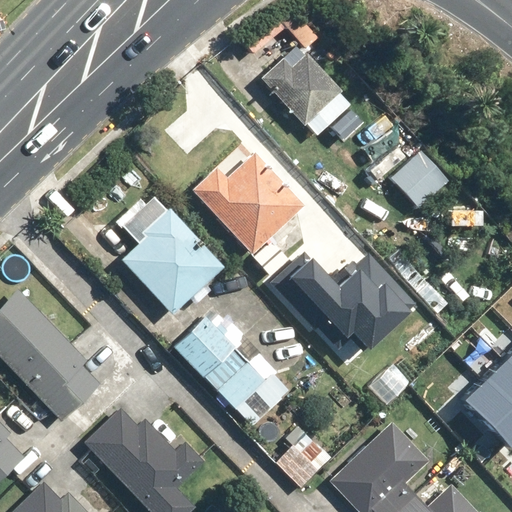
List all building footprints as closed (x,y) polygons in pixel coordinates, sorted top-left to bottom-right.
[(290,5),(274,18),(271,14),(240,38),(251,51),(279,29),(284,35),(303,21),(290,5)] [(280,55),(257,76),(301,123),(340,85),(305,48),(288,63),(280,55)] [(367,113),(354,99),(349,103),(324,126),(337,141),(367,113)] [(394,130),(385,117),(355,139),(364,152),(394,130)] [(416,155),(398,136),(372,162),(390,181),(416,155)] [(205,194),(251,242),(289,205),(244,158),(205,194)] [(339,173),(328,183),(349,208),(361,198),(339,173)] [(123,259),(163,305),(209,264),(169,219),(123,259)] [(297,242),(261,275),(307,326),(321,314),(340,335),(348,327),(361,341),(410,297),(364,248),(330,278),(297,242)] [(446,303),(407,262),(396,272),(436,313),(446,303)] [(0,308),(0,349),(55,412),(91,380),(16,295),(0,308)] [(409,341),(386,319),(355,351),(397,392),(406,382),(395,371),(408,357),(411,360),(426,345),(415,335),(409,341)] [(178,347),(229,404),(260,377),(209,320),(178,347)] [(511,329),(452,389),(510,447),(511,445),(511,329)] [(147,408),(117,434),(107,423),(84,444),(149,511),(176,511),(185,504),(167,486),(194,462),(147,408)] [(0,462),(18,446),(0,426),(0,462)] [(473,511),(391,426),(333,481),(362,511),(473,511)] [(279,463),(293,480),(320,457),(305,440),(279,463)] [(99,511),(71,480),(41,506),(31,495),(12,511),(99,511)]
